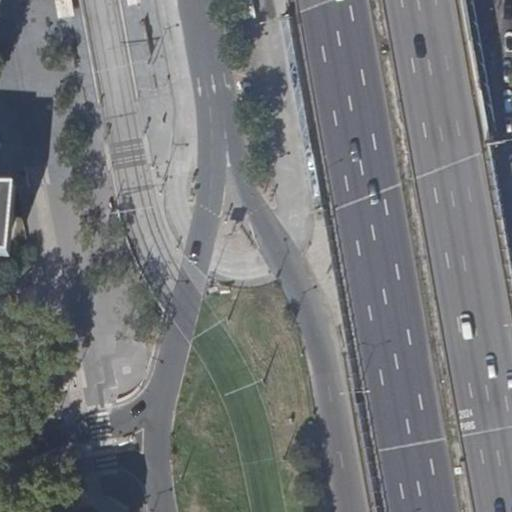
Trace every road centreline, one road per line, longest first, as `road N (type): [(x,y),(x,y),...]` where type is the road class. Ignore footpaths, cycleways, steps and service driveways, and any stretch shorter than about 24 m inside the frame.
road 1 (primary): [(311,0),(324,72),(230,511)]
road 2 (primary): [(478,511),(387,0)]
road 3 (trunk): [(347,0),(434,511)]
road 4 (trunk): [(508,511),(431,0)]
road 5 (trunk): [(206,45),(249,192),(314,307),(351,511)]
road 6 (primary): [(511,361),(469,92),(493,0)]
road 7 (primary): [(206,45),(209,192),(161,400)]
road 8 (tertiary): [(161,400),(118,422),(48,434),(13,457),(0,488)]
road 9 (tertiary): [(0,511),(55,472),(122,459),(156,471)]
